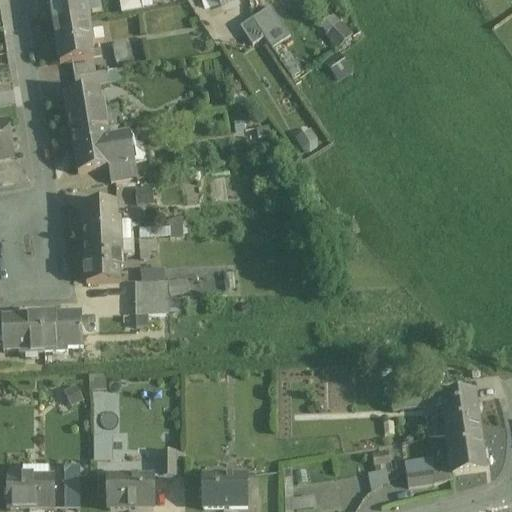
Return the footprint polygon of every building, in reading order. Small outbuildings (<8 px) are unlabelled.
[(48,0),(53,27),(88,21),(89,21),(88,16),(86,2),(85,0),(48,0)] [(99,0),(86,2),(88,16),(101,14),(99,0)] [(290,39),(270,9),(252,21),(264,40),(272,51),(290,39)] [(336,13),(320,26),(338,50),(355,37),(336,13)] [(88,21),(53,27),(59,66),(92,60),(90,45),(92,45),(88,21)] [(264,40),(252,21),(240,29),(252,48),(264,40)] [(337,55),(307,75),(321,96),(352,75),(337,55)] [(109,62),(93,65),(95,75),(105,74),(111,72),(109,62)] [(93,65),(72,68),(74,79),(95,76),(95,75),(93,65)] [(95,76),(74,79),(76,94),(98,91),(98,92),(108,91),(105,74),(95,75),(95,76)] [(76,94),(64,97),(71,136),(107,130),(103,107),(100,107),(98,92),(98,91),(76,94)] [(7,125),(0,125),(0,162),(12,160),(7,125)] [(107,130),(71,136),(78,176),(108,171),(135,166),(130,139),(109,142),(107,130)] [(135,166),(108,171),(111,186),(137,182),(135,166)] [(116,206),(83,207),(84,246),(120,245),(119,221),(117,221),(116,206)] [(187,242),(175,243),(176,269),(188,269),(187,242)] [(120,245),(84,246),(86,286),(119,284),(119,270),(122,269),(120,245)] [(167,285),(134,287),(135,303),(167,301),(167,285)] [(167,301),(135,303),(136,319),(168,318),(167,301)] [(81,317),(42,319),(43,355),(68,354),(68,351),(83,350),(81,317)] [(42,319),(2,321),(4,354),(19,354),(19,356),(43,355),(42,319)] [(474,395),(441,400),(446,439),(479,434),(474,395)] [(420,397),(390,401),(392,414),(422,410),(420,397)] [(479,434),(446,439),(452,478),(485,473),(479,434)] [(175,456),(160,456),(160,480),(174,480),(175,456)] [(373,489),(390,485),(386,471),(369,476),(373,489)] [(431,475),(406,478),(408,491),(433,488),(431,475)] [(247,479),(203,480),(203,511),(247,511),(247,479)] [(52,511),(53,480),(9,481),(8,511),(52,511)] [(78,511),(79,480),(64,480),(64,511),(78,511)] [(152,511),(153,480),(108,480),(108,511),(152,511)]
